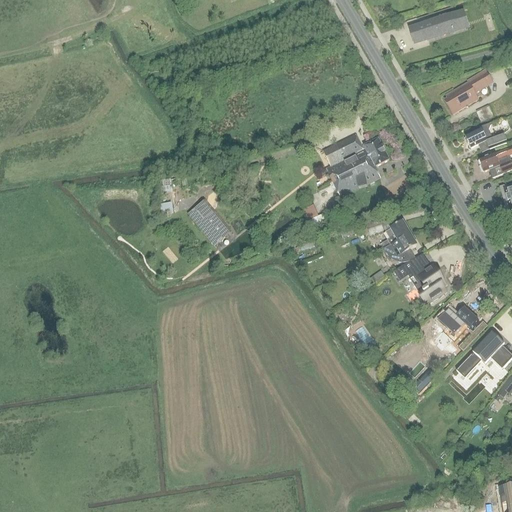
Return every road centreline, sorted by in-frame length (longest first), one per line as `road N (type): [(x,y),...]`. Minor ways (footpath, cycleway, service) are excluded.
road 1 (secondary): [(511,273),(476,229),(342,0)]
road 2 (track): [(132,0),(122,15),(90,31),(0,56)]
